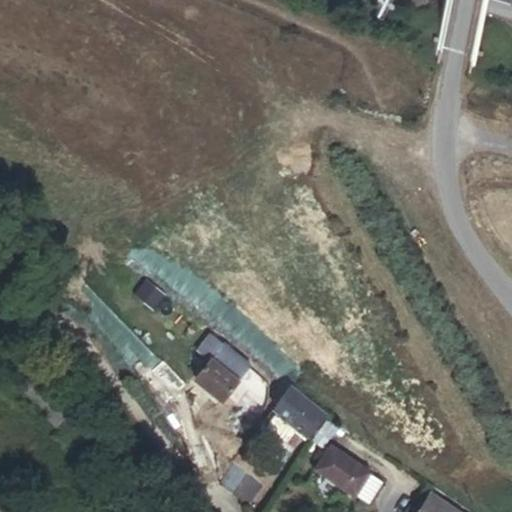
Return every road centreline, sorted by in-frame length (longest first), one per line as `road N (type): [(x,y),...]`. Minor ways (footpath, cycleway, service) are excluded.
road 1 (unclassified): [(464,0),(449,71),(446,182),(457,225),(511,301)]
road 2 (residential): [(226,511),(61,325),(26,314),(0,317)]
